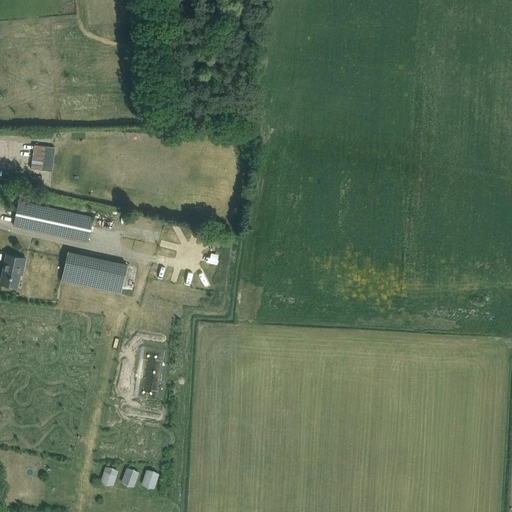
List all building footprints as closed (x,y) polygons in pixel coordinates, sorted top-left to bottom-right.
[(10,141),(0,141),(0,164),(10,164),(10,141)] [(34,144),(31,168),(42,170),(46,146),(34,144)] [(93,218),(28,203),(18,201),(13,225),(23,227),(88,242),(93,218)] [(61,280),(120,293),(121,289),(127,264),(67,251),(61,280)] [(0,283),(10,285),(17,286),(21,266),(24,267),(26,258),(16,256),(7,254),(0,283)] [(157,350),(137,348),(132,389),(152,392),(157,350)] [(118,470),(105,466),(100,480),(113,485),(118,470)] [(139,472),(126,467),(121,482),(134,487),(139,472)] [(159,474),(146,469),(141,484),(154,489),(159,474)]
